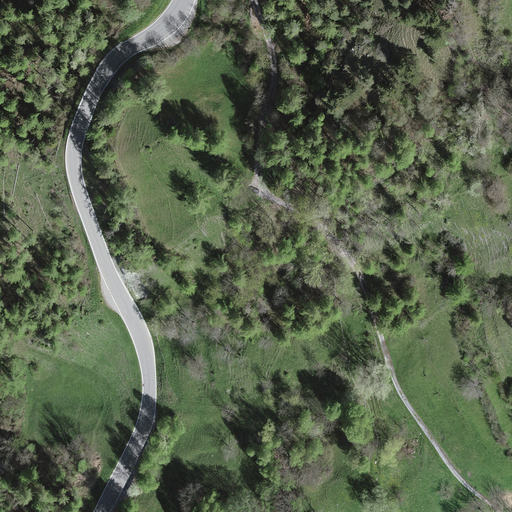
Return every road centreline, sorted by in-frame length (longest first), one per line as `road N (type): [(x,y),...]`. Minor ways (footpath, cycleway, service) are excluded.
road 1 (track): [(250,0),(275,50),(251,160),(255,177),(264,193),(356,262),(392,382),(452,473),(498,511)]
road 2 (tertiary): [(101,511),(144,424),(149,380),(137,327),(76,178),(77,131),(107,66),(166,24),(183,0)]
